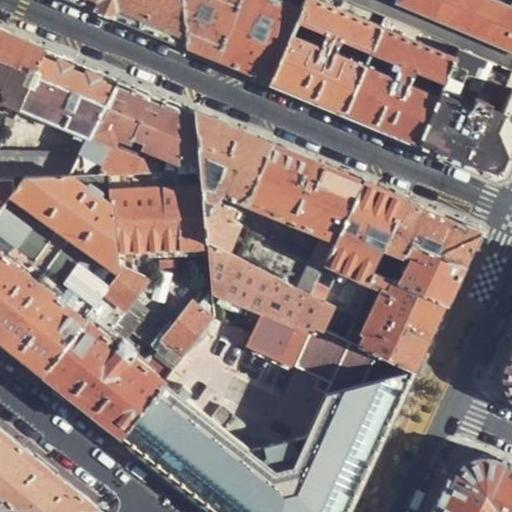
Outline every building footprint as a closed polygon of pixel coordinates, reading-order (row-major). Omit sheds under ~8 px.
[(72,0),(185,47),(180,0),(72,0)] [(195,51),(217,60),(238,0),(180,0),(185,47),(195,51)] [(243,71),(271,83),(300,8),(280,0),(238,0),(217,60),(243,71)] [(316,102),(344,113),(380,28),(311,0),(303,0),(300,8),(271,83),(316,102)] [(396,0),(396,2),(511,50),(511,8),(492,0),(396,0)] [(391,133),(419,145),(427,123),(456,50),(384,19),(380,28),(344,113),(391,133)] [(0,104),(9,105),(23,111),(45,48),(0,29),(0,104)] [(79,62),(45,48),(23,111),(80,137),(70,157),(1,155),(0,158),(0,182),(21,182),(66,183),(117,78),(79,62)] [(511,154),(511,72),(508,82),(486,74),(490,63),(456,50),(427,123),(419,145),(447,157),(497,177),(504,175),(511,154)] [(201,171),(196,112),(151,93),(117,78),(66,183),(117,178),(187,172),(201,171)] [(248,202),(271,144),(236,129),(196,112),(201,171),(202,185),(207,235),(242,254),(252,232),(240,227),(241,223),(231,218),(235,209),(222,203),(227,193),(248,202)] [(337,242),(362,182),(310,160),(271,144),(248,202),(337,242)] [(120,271),(95,301),(118,319),(148,277),(153,246),(207,247),(207,235),(202,185),(189,186),(187,172),(117,178),(120,271)] [(0,210),(0,340),(40,372),(95,301),(120,271),(117,178),(66,183),(21,182),(1,209),(0,210)] [(0,208),(1,209),(21,182),(0,182),(0,208)] [(374,269),(405,201),(386,192),(362,182),(337,242),(327,263),(342,270),(328,299),(353,312),(374,269)] [(419,244),(462,264),(477,232),(445,217),(405,201),(374,269),(389,275),(401,252),(412,257),(419,244)] [(252,232),(242,254),(314,292),(326,265),(252,232)] [(163,379),(122,436),(142,452),(201,498),(219,511),(347,511),(392,415),(413,370),(360,344),(342,336),(353,312),(328,299),(314,292),(242,254),(207,235),(207,247),(209,276),(211,291),(307,330),(291,364),(316,375),(315,377),(319,388),(324,390),(303,429),(248,444),(237,437),(246,424),(218,403),(209,414),(163,379)] [(390,276),(445,301),(457,276),(462,264),(419,244),(412,257),(401,252),(389,275),(390,276)] [(153,348),(174,366),(212,312),(211,291),(209,276),(153,348)] [(360,344),(413,370),(430,334),(445,301),(390,276),(360,344)] [(95,301),(40,372),(103,421),(122,436),(163,379),(174,366),(153,348),(140,362),(135,357),(137,354),(132,349),(133,347),(125,339),(131,331),(118,319),(95,301)] [(511,345),(504,362),(502,372),(503,379),(505,387),(509,396),(511,399),(511,345)] [(0,511),(89,511),(95,507),(45,466),(0,430),(0,511)] [(511,511),(511,463),(486,452),(474,453),(464,460),(458,466),(452,474),(434,511),(511,511)]
